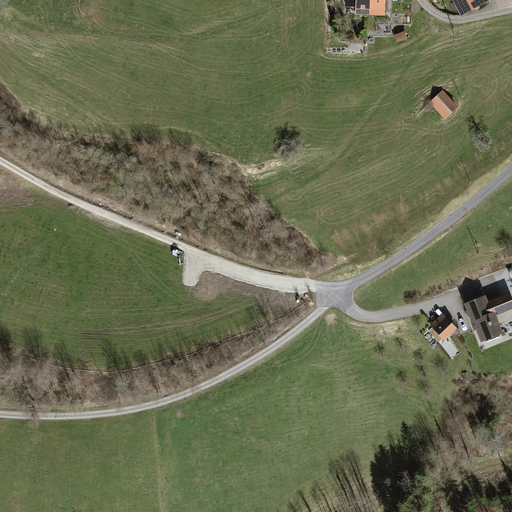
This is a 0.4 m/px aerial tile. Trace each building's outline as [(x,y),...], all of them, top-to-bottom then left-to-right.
[(385,0),(345,0),(346,10),(356,10),(355,18),(385,19),(385,0)] [(489,0),(450,0),(460,19),(491,3),(489,0)] [(443,92),(429,105),(445,122),(459,109),(443,92)] [(486,292),(462,301),(479,347),(501,339),(493,317),(511,309),(511,298),(510,294),(490,301),(486,292)] [(441,319),(428,332),(442,345),(455,332),(441,319)]
